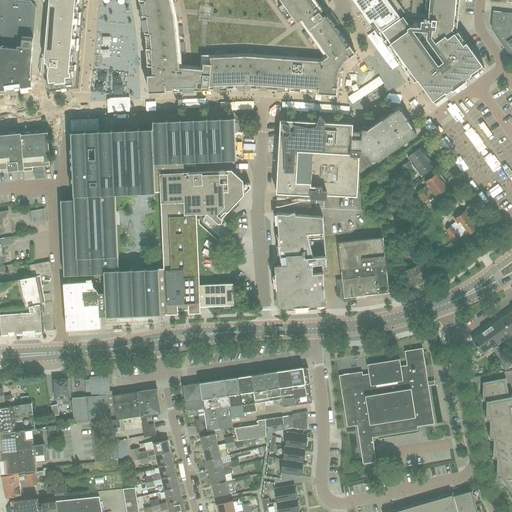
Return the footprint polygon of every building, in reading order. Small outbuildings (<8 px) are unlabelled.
[(0,0),(0,86),(32,83),(30,68),(36,7),(31,1),(15,0),(0,0)] [(45,74),(47,74),(48,74),(50,74),(50,77),(47,79),(49,90),(76,86),(82,0),(44,0),(44,2),(46,2),(42,58),(40,58),(39,67),(41,68),(41,74),(45,74)] [(148,74),(149,92),(200,89),(233,88),(251,88),(337,94),(337,87),(338,78),(340,69),(345,61),(349,57),(355,53),(350,45),(317,0),(137,0),(145,46),(149,73),(149,74),(148,74)] [(399,3),(397,0),(354,0),(377,32),(405,12),(406,12),(399,3)] [(457,22),(457,21),(458,21),(459,0),(425,0),(424,15),(405,14),(379,33),(409,74),(415,82),(418,79),(435,103),(484,67),(458,31),(456,32),(453,27),(454,21),(457,22)] [(399,0),(399,3),(406,12),(420,14),(421,0),(399,0)] [(494,24),(511,25),(511,14),(502,14),(501,14),(495,14),(494,24)] [(511,25),(494,24),(494,27),(511,54),(511,25)] [(131,26),(110,26),(109,42),(131,43),(131,26)] [(362,129),(361,153),(367,153),(373,163),(402,143),(404,147),(409,144),(407,140),(417,133),(399,108),(368,129),(362,129)] [(71,132),(73,165),(73,182),(74,196),(74,199),(61,200),(63,253),(63,255),(64,275),(104,273),(105,292),(99,293),(99,292),(99,291),(99,290),(98,290),(98,289),(97,288),(96,287),(95,286),(94,285),(94,284),(94,283),(94,282),(93,281),(93,280),(64,282),(67,329),(70,329),(73,329),(84,328),(87,328),(102,327),(101,316),(121,315),(167,313),(168,314),(180,313),(180,310),(190,309),(190,313),(200,313),(202,313),(201,307),(209,306),(234,305),(235,305),(234,287),(234,283),(200,284),(197,219),(197,213),(207,212),(208,213),(218,222),(222,222),(222,219),(222,218),(228,212),(228,213),(231,210),(231,208),(238,200),(243,195),(243,192),(246,192),(251,187),(250,185),(249,184),(243,184),(243,181),(234,173),(231,171),(208,172),(188,172),(183,172),(182,162),(236,159),(235,132),(234,118),(153,121),(153,128),(137,129),(71,132)] [(353,127),(353,125),(281,120),(276,192),(355,196),(357,155),(359,155),(359,154),(351,153),(353,127)] [(361,153),(362,129),(353,128),(353,127),(351,153),(359,154),(359,153),(361,153)] [(0,169),(50,165),(47,133),(20,135),(20,133),(0,134),(0,169)] [(404,173),(427,158),(420,148),(407,156),(413,164),(411,165),(408,161),(402,166),(405,169),(403,171),(404,173)] [(459,160),(467,173),(474,170),(466,156),(459,160)] [(427,158),(404,173),(406,175),(408,174),(410,177),(416,173),(413,169),(415,168),(421,176),(433,167),(427,158)] [(389,174),(398,168),(394,161),(384,167),(389,174)] [(43,166),(35,166),(36,178),(44,178),(43,166)] [(414,205),(422,199),(421,198),(443,182),(441,178),(442,178),(440,174),(439,175),(437,173),(424,182),(427,185),(417,192),(419,194),(410,200),(414,205)] [(443,182),(421,198),(422,199),(414,205),(409,209),(413,213),(415,212),(419,218),(429,211),(423,203),(424,202),(428,199),(434,195),(437,200),(450,191),(449,190),(450,189),(448,185),(447,186),(443,182)] [(511,197),(507,188),(500,192),(505,202),(511,198),(511,197)] [(44,209),(37,210),(39,222),(46,220),(44,209)] [(0,233),(13,231),(8,210),(0,211),(0,233)] [(39,222),(37,210),(30,211),(33,223),(39,222)] [(450,235),(472,219),(465,211),(454,218),(457,222),(446,230),(450,235)] [(278,289),(279,299),(279,300),(279,301),(279,302),(280,302),(280,303),(280,304),(281,304),(282,305),(283,305),(283,306),(284,306),(285,306),(286,306),(294,305),(294,307),(296,306),(308,306),(310,305),(310,304),(318,304),(326,303),(325,299),(323,267),(327,267),(323,217),(278,213),(278,214),(278,224),(279,235),(280,245),(280,246),(281,256),(281,266),(277,266),(276,267),(277,272),(275,272),(276,276),(276,287),(277,289),(278,289)] [(472,219),(450,235),(453,240),(464,232),(466,236),(478,228),(472,219)] [(0,238),(0,262),(5,261),(2,245),(13,243),(11,236),(0,238)] [(345,299),(348,299),(351,296),(389,291),(383,236),(338,241),(342,278),(336,279),(338,294),(345,299)] [(412,285),(422,281),(420,277),(431,270),(425,262),(427,261),(424,254),(414,261),(416,266),(405,270),(412,285)] [(0,310),(42,302),(42,303),(46,302),(42,285),(40,274),(52,272),(50,260),(30,264),(32,276),(0,282),(0,271),(5,271),(4,266),(0,266),(0,310)] [(42,303),(42,302),(0,310),(0,328),(0,334),(44,331),(42,303)] [(511,310),(501,318),(511,332),(511,331),(511,310)] [(501,339),(511,332),(501,318),(487,329),(498,345),(503,342),(501,339)] [(506,355),(498,345),(487,329),(472,340),(482,353),(492,346),(493,348),(492,349),(500,360),(506,355)] [(434,423),(422,348),(404,350),(406,363),(401,364),(400,358),(367,363),(368,369),(365,370),(339,374),(347,426),(356,424),(358,434),(363,463),(376,461),(372,433),(434,423)] [(511,365),(511,364),(505,356),(499,361),(505,370),(511,365)] [(290,369),(296,405),(313,402),(308,367),(304,368),(304,367),(290,369)] [(296,405),(290,369),(278,371),(282,399),(283,407),(296,405)] [(282,399),(278,371),(265,373),(269,400),(282,399)] [(265,401),(269,400),(265,373),(252,375),(256,402),(265,401)] [(257,411),(256,402),(252,375),(239,376),(244,413),(257,411)] [(91,396),(70,398),(71,404),(73,403),(75,422),(116,418),(115,410),(116,410),(114,396),(113,396),(112,391),(109,391),(108,376),(90,377),(91,396)] [(244,413),(239,376),(226,378),(232,419),(245,417),(244,413)] [(56,399),(63,398),(63,404),(70,403),(68,378),(55,380),(56,399)] [(232,422),(232,419),(226,378),(201,382),(204,407),(206,418),(207,431),(221,429),(233,428),(232,422)] [(511,396),(509,397),(506,378),(483,382),(483,401),(487,401),(486,419),(490,420),(490,423),(490,438),(494,439),(493,457),(497,458),(497,473),(497,476),(501,476),(501,477),(502,477),(511,491),(511,396)] [(188,410),(204,407),(201,382),(184,385),(188,410)] [(5,397),(3,388),(0,388),(0,401),(4,400),(5,403),(13,402),(12,395),(5,397)] [(138,392),(142,416),(143,426),(142,426),(144,437),(156,435),(154,424),(149,425),(147,414),(161,413),(158,389),(138,392)] [(142,416),(138,392),(114,395),(114,396),(118,419),(109,420),(110,428),(111,428),(112,433),(121,431),(120,426),(121,426),(120,418),(142,416)] [(0,431),(35,428),(31,403),(0,407),(0,431)] [(53,416),(59,415),(57,404),(51,405),(53,416)] [(272,432),(280,430),(278,417),(272,418),(273,422),(271,432),(272,432)] [(198,432),(207,431),(206,418),(196,419),(198,432)] [(91,422),(92,429),(104,427),(103,420),(91,422)] [(240,440),(266,436),(266,423),(259,424),(234,428),(238,441),(240,440)] [(35,428),(0,431),(0,452),(0,453),(1,458),(0,457),(0,465),(1,474),(37,469),(36,462),(47,461),(42,427),(35,428)] [(105,434),(104,427),(92,429),(92,435),(105,434)] [(285,446),(305,449),(307,435),(287,432),(285,446)] [(204,449),(218,445),(215,433),(201,436),(204,449)] [(93,442),(106,441),(105,434),(92,435),(93,442)] [(139,459),(149,457),(157,455),(172,451),(169,439),(154,443),(155,449),(141,453),(139,448),(132,449),(134,460),(139,459)] [(110,459),(129,457),(127,440),(117,441),(108,442),(110,459)] [(106,447),(106,441),(93,442),(94,449),(106,447)] [(219,450),(235,447),(234,441),(226,443),(218,445),(204,449),(206,460),(221,457),(219,450)] [(283,459),(303,462),(305,449),(285,446),(283,459)] [(107,454),(106,447),(94,449),(95,456),(107,454)] [(160,467),(175,463),(172,451),(157,455),(160,467)] [(108,461),(107,454),(95,456),(96,462),(108,461)] [(209,472),(240,465),(239,459),(222,463),(221,457),(206,460),(209,472)] [(303,462),(283,459),(281,473),(301,476),(303,462)] [(178,475),(175,463),(160,467),(161,473),(144,477),(145,483),(154,481),(163,479),(178,475)] [(222,482),(227,481),(225,475),(233,473),(234,472),(241,470),(240,465),(209,472),(212,484),(222,482)] [(13,482),(14,484),(20,483),(20,482),(27,481),(26,479),(30,478),(30,480),(45,477),(52,476),(51,467),(43,468),(44,471),(18,476),(18,473),(3,476),(4,483),(13,482)] [(166,490),(180,487),(178,475),(163,479),(166,490)] [(46,481),(45,477),(30,480),(30,478),(26,479),(27,481),(20,482),(20,483),(14,484),(13,482),(4,483),(7,498),(22,495),(21,488),(38,485),(37,483),(46,481)] [(232,479),(227,481),(222,482),(212,484),(215,496),(236,491),(234,485),(236,485),(237,484),(244,482),(243,477),(232,479)] [(47,495),(67,492),(65,483),(46,487),(47,495)] [(277,502),(297,498),(295,485),(275,488),(277,502)] [(124,496),(136,494),(135,487),(123,489),(124,496)] [(168,502),(183,499),(180,487),(166,490),(168,502)] [(475,499),(476,496),(473,494),(472,490),(450,497),(449,494),(445,495),(442,493),(440,496),(430,499),(426,497),(425,501),(417,503),(414,501),(412,504),(402,507),(399,505),(397,509),(393,510),(392,510),(389,509),(387,511),(456,511),(458,511),(457,511),(480,511),(481,511),(478,510),(475,499)] [(12,506),(9,511),(102,511),(99,496),(49,502),(48,502),(42,503),(43,506),(39,506),(38,498),(10,501),(12,506)] [(278,511),(297,511),(300,511),(297,498),(277,502),(278,511)] [(160,505),(151,507),(143,508),(144,511),(152,511),(160,510),(160,511),(170,509),(170,511),(180,511),(186,511),(183,499),(168,502),(160,505)] [(218,511),(228,511),(235,510),(233,500),(217,504),(218,511)]
